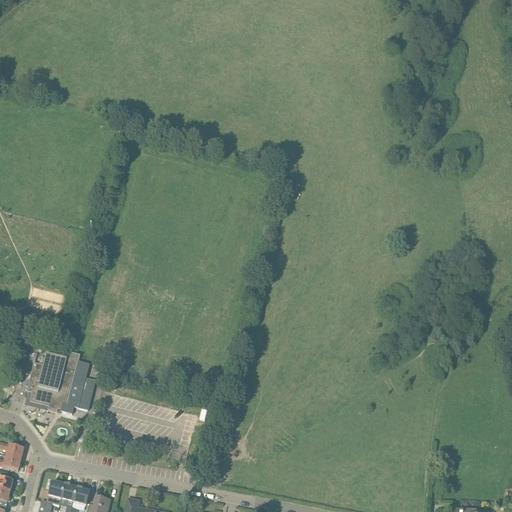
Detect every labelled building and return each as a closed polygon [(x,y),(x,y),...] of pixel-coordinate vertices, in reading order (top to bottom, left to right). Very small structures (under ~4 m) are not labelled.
[(77,338),(80,323),(74,321),(70,337),(77,338)] [(73,409),(87,412),(95,382),(85,380),(89,366),(78,364),(80,357),(68,354),(66,361),(46,356),(43,367),(34,365),(27,393),(32,395),(30,404),(49,409),(48,412),(57,414),(58,411),(62,412),(61,414),(72,416),(73,409)] [(0,450),(6,452),(5,457),(21,461),(24,451),(0,444),(0,450)] [(21,461),(5,457),(4,463),(0,461),(0,467),(18,473),(21,461)] [(0,490),(10,493),(13,483),(0,479),(0,490)] [(52,484),(46,505),(52,506),(59,508),(61,501),(64,487),(56,485),(56,486),(52,484)] [(61,501),(73,504),(74,505),(77,491),(77,490),(69,488),(69,489),(65,488),(65,487),(64,487),(61,501)] [(0,502),(7,505),(10,493),(0,490),(0,502)] [(86,508),(90,494),(81,492),(77,491),(74,505),(86,508)] [(106,511),(109,503),(96,500),(93,511),(106,511)] [(139,503),(127,501),(125,511),(149,511),(138,510),(139,503)]
